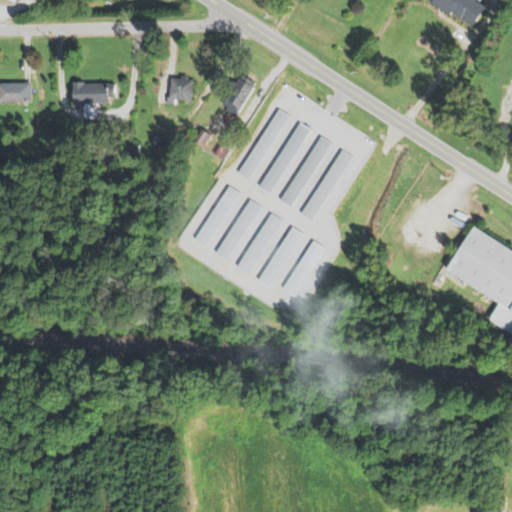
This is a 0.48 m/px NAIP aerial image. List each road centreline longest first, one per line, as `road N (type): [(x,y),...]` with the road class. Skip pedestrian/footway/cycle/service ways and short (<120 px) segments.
road 1 (primary): [(511,194),(249,23)]
road 2 (residential): [(0,31),(249,23)]
